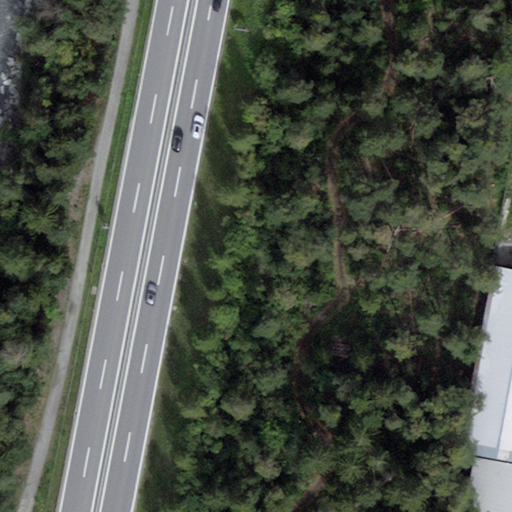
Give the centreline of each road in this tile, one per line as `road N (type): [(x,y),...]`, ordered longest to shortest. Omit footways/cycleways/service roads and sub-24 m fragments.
road 1 (trunk): [(114,511),(212,0)]
road 2 (trunk): [(173,0),(76,511)]
